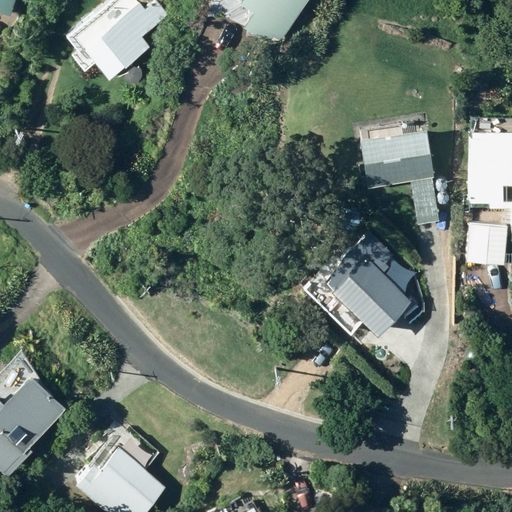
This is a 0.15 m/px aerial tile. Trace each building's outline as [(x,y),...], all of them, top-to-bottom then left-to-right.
[(0,0),(0,14),(8,17),(13,0),(0,0)] [(84,54),(108,81),(123,68),(125,70),(150,47),(141,38),(167,14),(154,0),(144,10),(139,4),(102,37),(88,22),(65,43),(79,58),(84,54)] [(244,0),(241,6),(255,14),(244,29),(268,45),(273,37),(280,42),(308,0),(244,0)] [(511,122),(508,126),(508,132),(509,134),(470,134),(470,203),(511,203),(511,122)] [(426,132),(360,142),(366,188),(410,182),(417,225),(439,222),(426,132)] [(370,327),(407,294),(379,263),(392,252),(367,225),(318,270),(370,327)] [(468,226),(466,263),(504,265),(506,228),(468,226)] [(0,456),(4,461),(21,444),(17,440),(31,427),(14,409),(8,415),(0,407),(0,456)] [(144,511),(165,488),(117,449),(81,494),(103,511),(144,511)] [(262,511),(254,495),(224,511),(262,511)]
